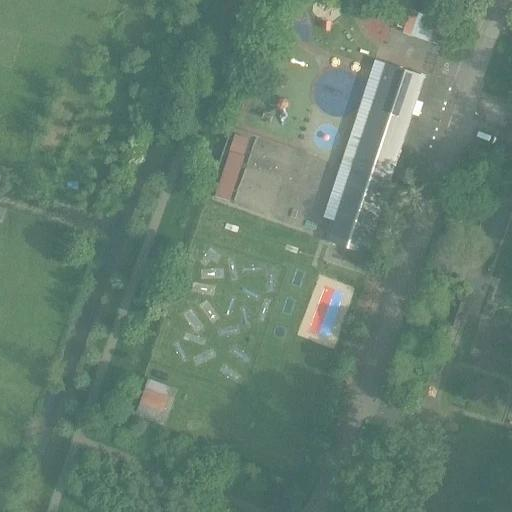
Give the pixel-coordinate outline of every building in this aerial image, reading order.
[(445,22),(411,11),(410,15),(404,30),(403,34),(437,45),(445,22)] [(404,13),(398,28),(404,30),(410,15),(404,13)] [(366,255),(424,77),(387,65),(328,242),(366,255)] [(473,263),(465,287),(480,292),(489,269),(473,263)] [(453,317),(447,333),(456,336),(461,320),(453,317)] [(149,380),(146,389),(168,397),(171,388),(149,380)] [(140,405),(137,414),(159,422),(162,413),(140,405)]
